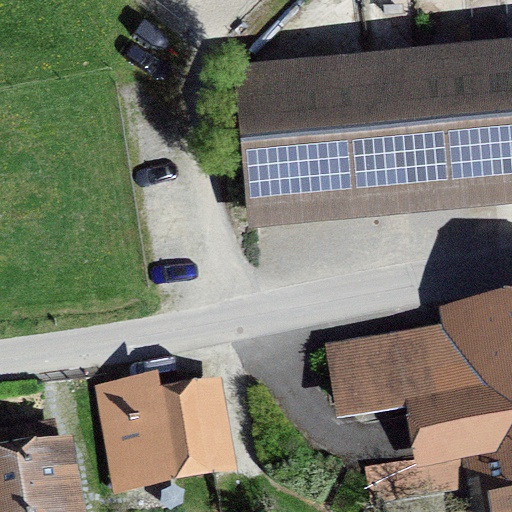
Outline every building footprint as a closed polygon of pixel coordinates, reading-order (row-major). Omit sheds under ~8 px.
[(511,55),(243,80),(256,221),(511,197),(511,55)] [(475,331),(406,341),(416,404),(424,462),(494,451),(503,511),(511,511),(511,311),(473,317),(475,331)] [(354,414),(416,404),(406,341),(331,353),(338,404),(340,416),(354,414)] [(199,374),(107,390),(125,488),(217,472),(199,374)] [(64,511),(51,432),(0,440),(0,511),(64,511)]
